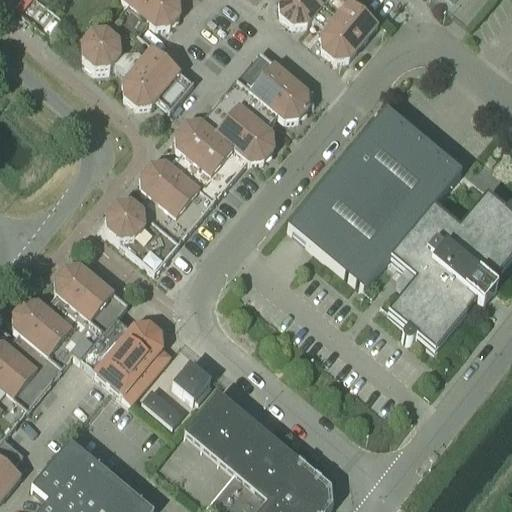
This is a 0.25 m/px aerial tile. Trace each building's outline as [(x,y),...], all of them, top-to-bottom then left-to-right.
[(24,0),(0,0),(0,3),(13,14),(24,0)] [(178,23),(177,7),(171,3),(173,0),(124,0),(119,7),(148,31),(147,32),(153,36),(168,35),(178,23)] [(331,0),(278,0),(282,2),(277,8),(278,23),(290,33),(305,32),(331,0)] [(348,67),(376,33),(347,9),(336,0),(331,0),(305,32),(306,32),(310,27),(323,37),(319,43),(320,58),(332,68),(348,67)] [(121,90),(150,56),(150,55),(149,56),(136,45),(147,32),(148,31),(119,7),(118,8),(127,15),(104,42),(89,43),(79,55),(80,70),(92,80),(108,79),(112,74),(125,84),(121,90)] [(192,91),(178,80),(178,79),(150,56),(121,90),(122,105),(134,115),(150,114),(154,108),(168,120),(192,91)] [(306,100),(257,60),(234,88),(277,124),(276,124),(281,129),(297,127),(307,115),(306,100)] [(265,137),(276,124),(277,124),(234,88),(233,89),(234,89),(223,102),(223,101),(199,129),(200,129),(199,130),(246,169),(246,170),(247,171),(262,169),(272,157),(271,142),(265,137)] [(432,213),(459,180),(384,117),(285,235),(361,298),(389,265),(414,286),(386,320),(405,335),(402,339),(401,341),(400,343),(401,345),(402,347),(403,348),(405,349),(408,349),(410,348),(411,347),(414,343),(433,359),(475,309),(479,312),(480,313),(481,312),(495,296),(495,295),(495,294),(490,290),(511,264),(511,210),(511,211),(509,211),(508,212),(507,213),(504,216),(485,201),(457,234),(432,213)] [(222,198),(246,170),(247,171),(246,170),(246,169),(199,130),(200,129),(199,129),(183,130),(173,142),(174,158),(180,162),(169,175),(212,211),(211,211),(222,197),(222,198)] [(188,240),(212,211),(169,175),(164,171),(148,172),(138,184),(140,200),(145,204),(134,217),(177,253),(177,252),(187,239),(188,240)] [(177,253),(134,217),(129,212),(113,214),(103,226),(105,241),(153,281),(177,253)] [(126,313),(78,273),(62,275),(54,284),(52,287),(54,302),(54,303),(55,302),(102,342),(115,327),(126,313)] [(55,302),(54,303),(44,315),(36,309),(21,311),(11,323),(12,338),(18,343),(18,342),(60,378),(71,364),(78,370),(102,342),(55,302)] [(169,363),(161,357),(159,341),(147,331),(132,333),(127,338),(115,327),(102,342),(78,370),(79,370),(79,369),(92,380),(92,381),(128,412),(169,363)] [(49,391),(60,378),(18,342),(18,343),(7,355),(1,351),(0,350),(0,398),(25,420),(49,391)] [(206,392),(209,389),(188,372),(170,393),(191,410),(194,408),(197,410),(209,395),(206,392)] [(181,422),(150,397),(140,409),(171,435),(181,422)] [(14,432),(25,420),(0,398),(0,450),(15,433),(14,432)] [(329,496),(266,443),(216,402),(182,442),(232,484),(208,511),(330,511),(330,499),(329,496)] [(141,511),(68,450),(29,496),(46,510),(44,511),(141,511)] [(0,506),(19,484),(0,468),(0,506)]
